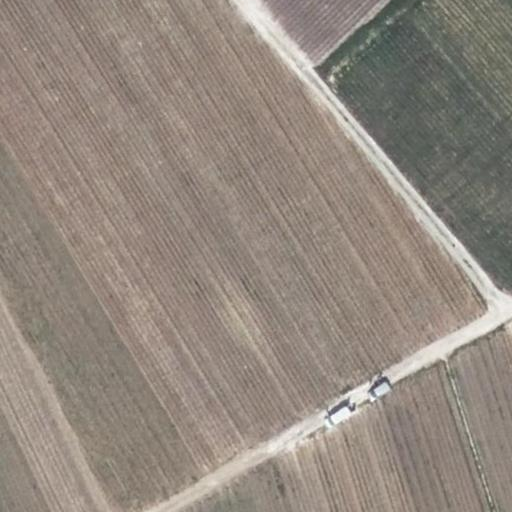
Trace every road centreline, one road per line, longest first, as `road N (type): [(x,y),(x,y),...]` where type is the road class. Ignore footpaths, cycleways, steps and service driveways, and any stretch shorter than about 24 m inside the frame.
road 1 (track): [(509,312),(241,0)]
road 2 (track): [(154,511),(509,312)]
